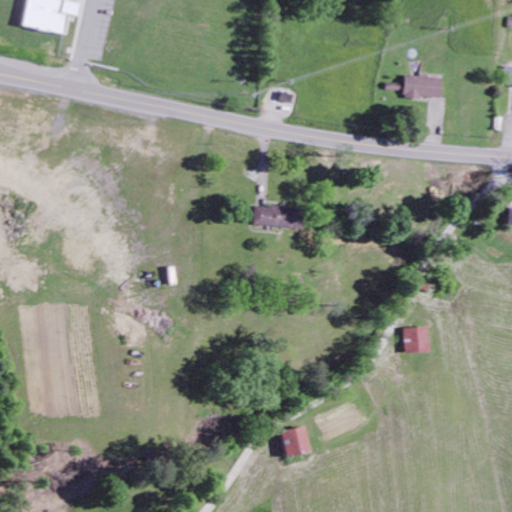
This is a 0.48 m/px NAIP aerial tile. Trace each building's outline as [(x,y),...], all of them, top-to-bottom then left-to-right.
[(25,0),(21,29),(64,36),(67,17),(77,18),(80,4),(71,2),(71,0),(25,0)] [(442,81),(405,77),(403,97),(440,102),(442,81)] [(303,210),(254,208),(253,228),(302,230),(303,210)] [(39,290),(39,268),(17,268),(17,290),(39,290)] [(404,330),(405,355),(430,355),(429,329),(404,330)] [(310,457),(306,430),(282,432),(285,460),(310,457)]
